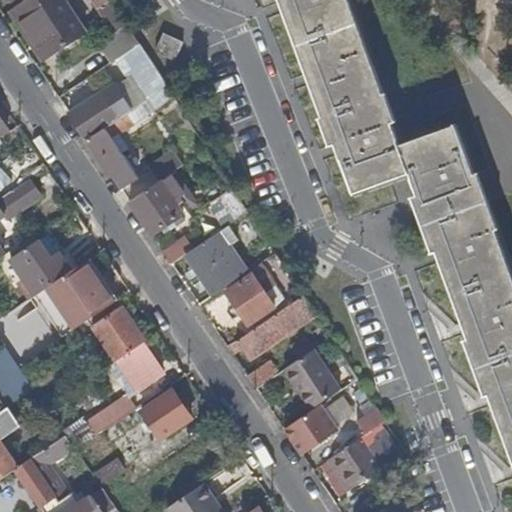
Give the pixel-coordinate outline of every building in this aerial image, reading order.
[(26,0),(20,5),(12,10),(24,28),(31,24),(52,56),(89,32),(67,0),(26,0)] [(101,44),(113,63),(119,59),(140,43),(135,37),(111,0),(93,0),(115,34),(101,44)] [(278,0),(281,7),(308,81),(322,118),(319,119),(329,147),(334,145),(337,151),(353,195),(409,174),(413,187),(417,197),(411,199),(416,212),(432,256),(437,254),(439,261),(465,332),(468,340),(461,342),(482,398),(487,396),(491,406),(511,464),(511,279),(494,229),(495,228),(481,189),(476,176),(475,177),(463,144),(460,145),(453,127),(399,146),(391,124),(396,122),(386,94),(383,95),(347,0),(278,0)] [(31,24),(24,28),(45,61),(52,56),(31,24)] [(173,61),(182,42),(163,34),(154,53),(173,61)] [(140,43),(119,59),(126,70),(134,65),(154,96),(167,86),(140,43)] [(115,85),(70,115),(87,141),(131,111),(115,85)] [(131,111),(87,141),(122,190),(139,179),(122,153),(113,139),(119,135),(175,98),(167,86),(154,96),(131,111)] [(0,135),(8,130),(0,117),(0,135)] [(113,139),(122,153),(129,149),(119,135),(113,139)] [(149,166),(160,182),(173,173),(184,166),(173,150),(149,166)] [(0,199),(0,260),(7,255),(0,244),(0,218),(5,215),(7,218),(58,184),(46,168),(12,191),(0,199)] [(0,199),(12,191),(0,172),(0,199)] [(160,182),(129,202),(152,236),(162,229),(165,234),(177,226),(174,221),(184,215),(177,205),(188,196),(173,173),(160,182)] [(249,212),(235,190),(213,205),(227,227),(231,225),(249,212)] [(227,227),(189,253),(216,294),(247,274),(229,246),(240,238),(231,225),(227,227)] [(10,260),(35,297),(37,295),(77,268),(68,254),(57,262),(54,258),(60,254),(48,235),(10,260)] [(181,241),(164,253),(172,264),(189,253),(181,241)] [(37,295),(65,336),(114,304),(86,262),(77,268),(37,295)] [(250,325),(276,307),(254,276),(228,293),(250,325)] [(228,347),(234,356),(242,350),(249,360),(317,316),(303,296),(228,347)] [(92,327),(116,362),(143,344),(147,342),(123,306),(92,327)] [(300,360),(314,350),(331,338),(323,326),(291,347),(292,348),(288,351),(292,357),(296,355),(300,360)] [(143,344),(116,362),(136,392),(163,375),(143,344)] [(0,350),(0,393),(10,408),(36,390),(6,347),(0,350)] [(285,370),(312,411),(322,405),(342,392),(314,350),(300,360),(285,370)] [(246,375),(256,389),(279,374),(269,360),(246,375)] [(116,362),(108,367),(127,396),(128,397),(136,392),(116,362)] [(192,419),(173,391),(142,411),(161,440),(192,419)] [(95,417),(104,430),(136,409),(128,397),(127,396),(95,417)] [(312,411),(284,430),(301,456),(339,430),(322,405),(312,411)] [(8,409),(0,414),(0,438),(1,440),(21,427),(8,409)] [(76,417),(63,430),(79,446),(92,434),(76,417)] [(67,435),(55,443),(59,449),(71,441),(67,435)] [(349,491),(357,484),(384,466),(364,436),(328,460),(349,491)] [(0,438),(0,480),(17,469),(19,467),(1,440),(0,438)] [(17,469),(45,511),(71,495),(66,488),(69,486),(50,456),(59,449),(55,443),(19,467),(17,469)] [(93,473),(96,478),(100,484),(123,468),(116,457),(93,473)] [(357,484),(375,511),(379,511),(404,496),(384,466),(357,484)] [(204,484),(166,509),(168,511),(215,511),(220,508),(204,484)] [(71,495),(45,511),(102,511),(92,496),(76,507),(70,499),(72,497),(71,495)]
